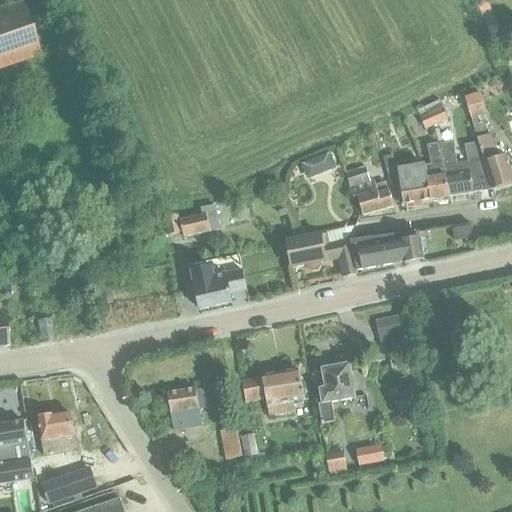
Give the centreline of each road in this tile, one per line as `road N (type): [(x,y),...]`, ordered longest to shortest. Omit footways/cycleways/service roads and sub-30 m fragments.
road 1 (unclassified): [(83,347),(511,259)]
road 2 (unclassified): [(186,511),(83,347)]
